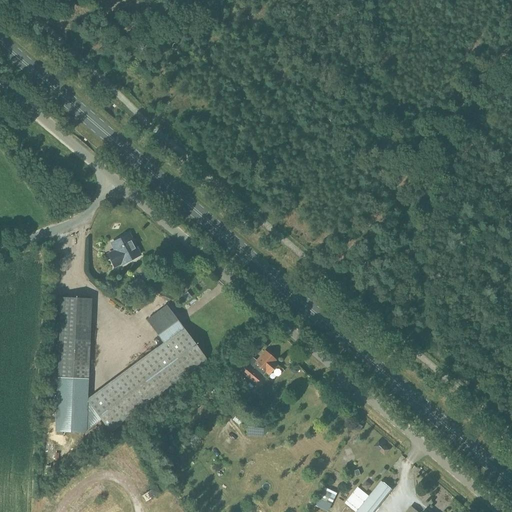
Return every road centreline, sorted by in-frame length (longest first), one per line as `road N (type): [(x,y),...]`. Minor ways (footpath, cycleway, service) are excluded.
road 1 (primary): [(511,483),(0,43)]
road 2 (unclassified): [(501,511),(114,182)]
road 3 (unclassified): [(114,182),(0,81)]
road 4 (unclassified): [(0,249),(92,214),(114,182)]
